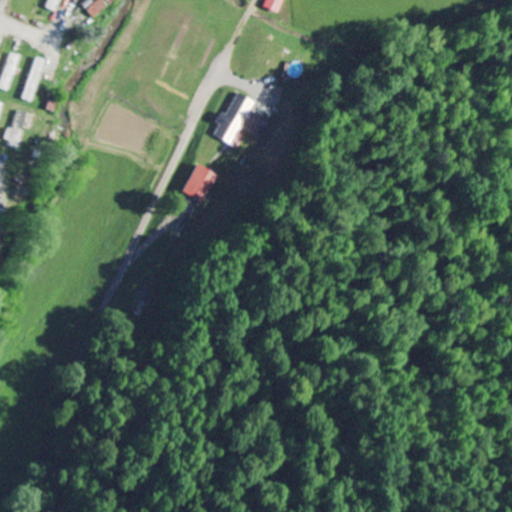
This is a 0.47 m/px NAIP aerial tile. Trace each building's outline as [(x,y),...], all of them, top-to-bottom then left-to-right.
[(51,0),(49,8),(58,11),(60,0),(51,0)] [(93,18),(108,5),(103,0),(97,0),(86,9),(93,18)] [(286,0),(268,0),(266,7),(281,13),(286,0)] [(2,89),(11,91),(19,55),(10,53),(2,89)] [(23,99),(32,102),(46,59),(37,56),(23,99)] [(220,135),(248,148),(253,137),(245,133),(249,125),(274,138),(282,121),(257,109),(261,101),(242,92),(232,114),(226,112),(221,123),(224,125),(220,135)] [(33,130),(37,114),(19,110),(14,128),(8,127),(4,142),(19,146),(23,128),(33,130)] [(190,192),(214,203),(228,175),(204,164),(190,192)]
